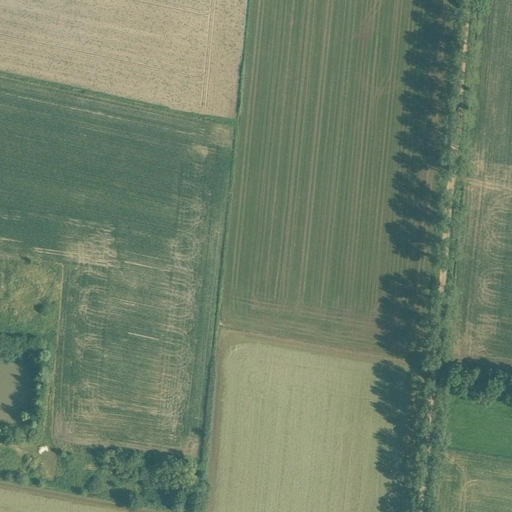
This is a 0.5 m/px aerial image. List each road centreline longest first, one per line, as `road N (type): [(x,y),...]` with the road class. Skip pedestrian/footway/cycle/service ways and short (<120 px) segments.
road 1 (track): [(462,0),(431,375)]
road 2 (track): [(431,375),(419,511)]
